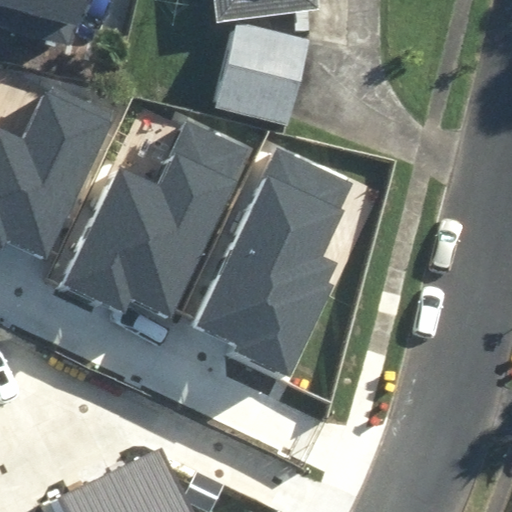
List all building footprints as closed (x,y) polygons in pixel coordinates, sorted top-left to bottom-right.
[(0,0),(0,25),(73,39),(80,0),(0,0)] [(213,0),(217,21),(322,7),(320,0),(213,0)] [(318,43),(230,27),(214,117),(303,132),(318,43)] [(121,121),(30,77),(0,139),(0,261),(43,282),(121,121)] [(251,151),(160,109),(73,293),(164,336),(251,151)] [(371,190),(280,148),(193,332),(284,375),(371,190)] [(184,511),(152,441),(42,490),(52,511),(184,511)]
